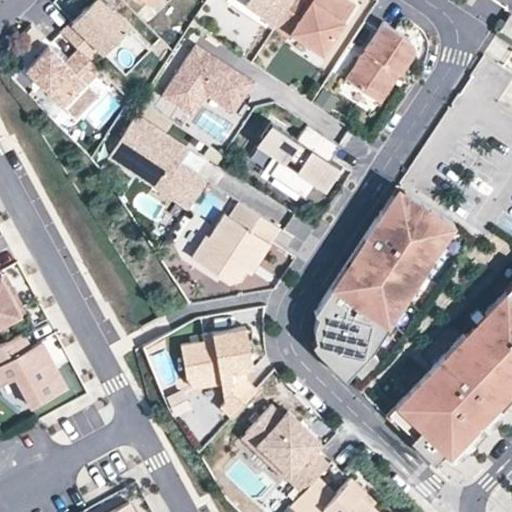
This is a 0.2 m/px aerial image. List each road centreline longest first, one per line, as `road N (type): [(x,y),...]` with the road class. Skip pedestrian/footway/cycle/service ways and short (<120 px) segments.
road 1 (residential): [(454,511),(293,354),(288,327),(292,303),(455,54),(453,19),(423,0)]
road 2 (residential): [(0,167),(137,426)]
road 3 (residential): [(25,484),(137,426)]
